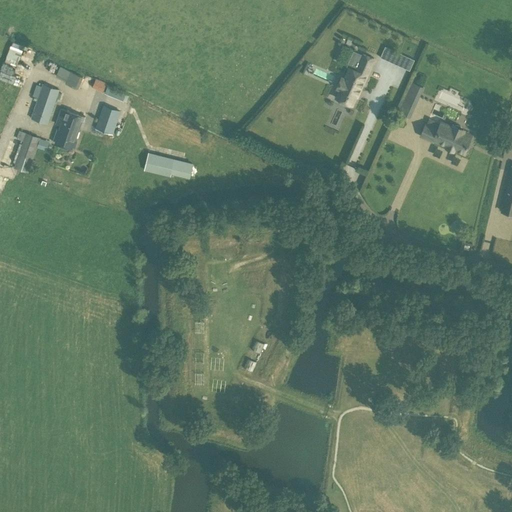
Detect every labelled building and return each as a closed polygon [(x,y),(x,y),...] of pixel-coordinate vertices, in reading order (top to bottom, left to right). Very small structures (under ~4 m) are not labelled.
[(343,76),(341,75),(336,87),(338,88),(335,96),(351,103),(358,87),(360,87),(373,57),(362,52),(361,54),(354,50),(347,66),(348,66),(343,76)] [(407,55),(402,66),(409,69),(414,58),(407,55)] [(106,83),(96,78),(92,87),(103,92),(106,83)] [(406,94),(417,99),(422,87),(411,82),(406,94)] [(43,83),(35,104),(31,118),(47,124),(60,89),(43,83)] [(107,86),(105,93),(126,102),(128,96),(107,86)] [(409,116),(413,109),(401,104),(398,111),(409,116)] [(95,128),(112,134),(120,111),(103,105),(95,128)] [(66,109),(61,108),(59,115),(63,116),(61,124),(78,130),(81,121),(83,121),(85,116),(66,109)] [(450,117),(458,121),(461,116),(452,112),(450,117)] [(460,125),(458,124),(456,124),(454,125),(452,126),(440,121),(440,123),(429,118),(426,124),(425,123),(420,134),(433,139),(434,139),(447,145),(446,146),(453,149),(454,147),(463,151),(471,135),(462,131),(462,129),(461,126),(460,125)] [(75,140),(78,130),(61,124),(59,129),(57,128),(53,139),(55,140),(54,143),(72,149),(73,146),(75,147),(77,140),(75,140)] [(28,172),(40,137),(19,130),(16,138),(22,141),(14,167),(28,172)] [(349,164),(354,147),(346,145),(342,163),(349,164)] [(69,151),(66,171),(85,173),(88,153),(69,151)] [(168,167),(169,157),(149,155),(148,165),(168,167)] [(511,213),(511,172),(510,172),(501,211),(511,213)] [(407,488),(441,495),(449,457),(415,450),(407,488)]
